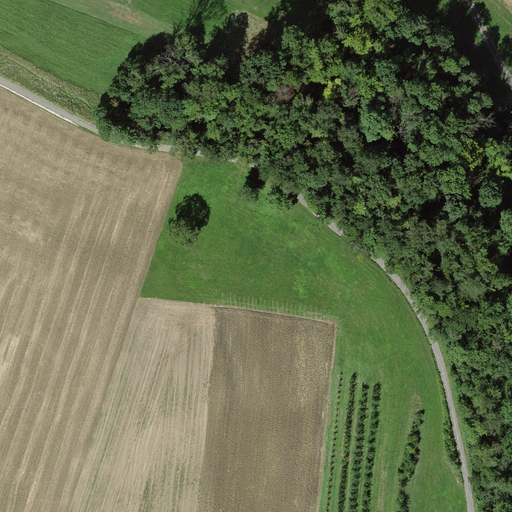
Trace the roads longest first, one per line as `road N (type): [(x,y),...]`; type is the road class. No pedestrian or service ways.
road 1 (track): [(0,80),(116,137),(253,163),(396,278),(434,346),(470,511)]
road 2 (track): [(58,0),(140,31),(205,44)]
